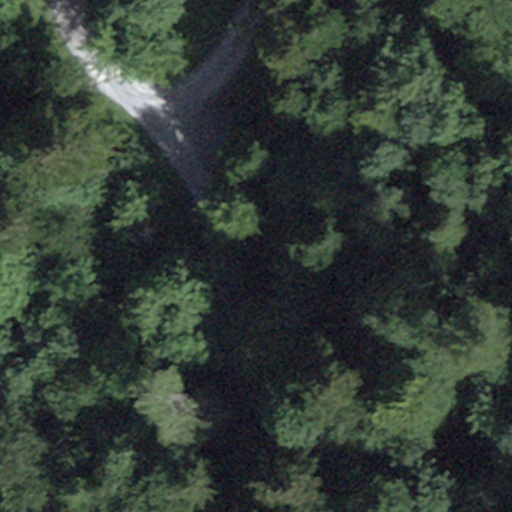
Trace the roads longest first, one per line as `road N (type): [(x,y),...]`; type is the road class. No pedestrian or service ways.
road 1 (track): [(154,109),(189,165),(258,511)]
road 2 (track): [(154,109),(212,77),(250,0)]
road 3 (track): [(69,0),(106,77),(154,109)]
